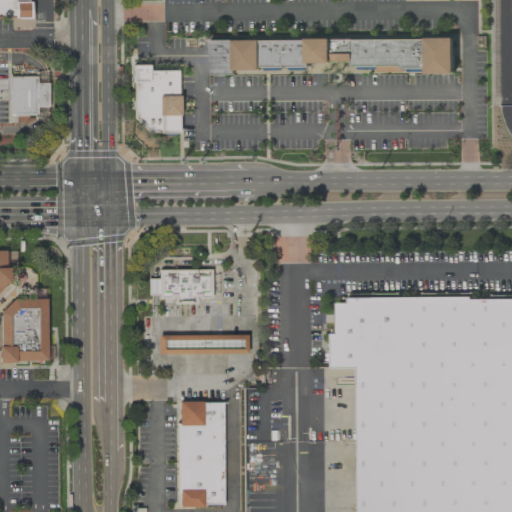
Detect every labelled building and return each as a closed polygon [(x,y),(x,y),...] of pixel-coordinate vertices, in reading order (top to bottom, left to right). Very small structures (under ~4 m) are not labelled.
[(0,0),(0,18),(13,18),(13,19),(29,19),(28,3),(27,3),(27,0),(0,0)] [(208,41),(208,69),(352,68),(353,73),(454,72),(454,39),(208,41)] [(132,121),(142,121),(142,133),(178,133),(177,70),(148,70),(148,65),(132,65),(132,121)] [(7,76),(8,115),(35,115),(35,107),(47,107),(46,70),(36,71),(36,76),(7,76)] [(0,251),(0,287),(3,284),(9,284),(9,267),(4,267),(4,251),(0,251)] [(156,269),(156,279),(147,278),(147,295),(156,295),(156,299),(173,299),(173,304),(192,304),(192,296),(208,296),(208,269),(156,269)] [(12,298),(0,310),(0,362),(14,362),(14,360),(46,360),(44,298),(12,298)] [(511,511),(511,298),(349,299),(349,304),(338,304),(338,334),(333,334),(333,369),(359,369),(359,511),(511,511)] [(157,354),(246,353),(246,335),(157,335),(157,354)] [(221,506),(221,402),(176,401),(175,506),(221,506)]
